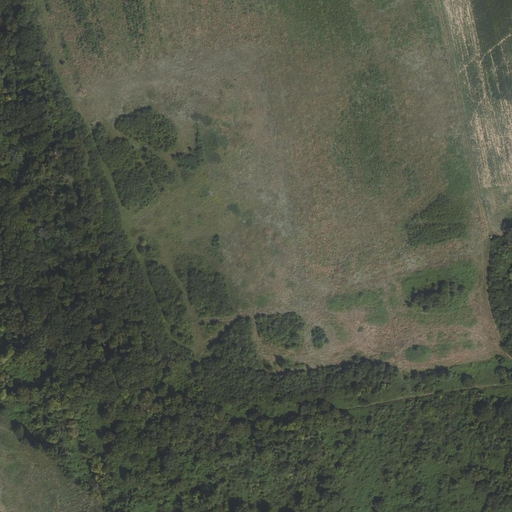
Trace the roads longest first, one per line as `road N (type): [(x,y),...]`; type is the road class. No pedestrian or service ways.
road 1 (track): [(0,402),(81,395),(190,423),(251,427),(511,383)]
road 2 (track): [(505,354),(372,285)]
